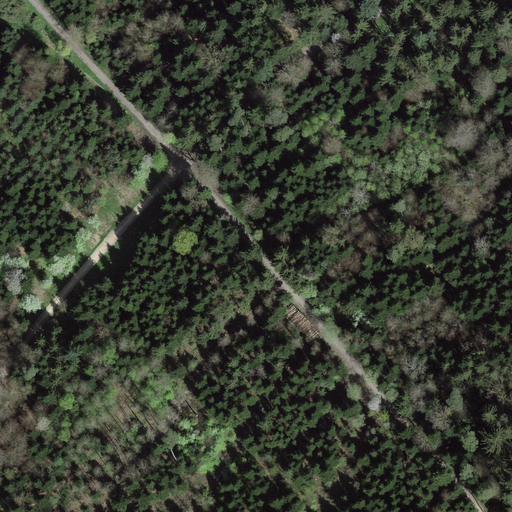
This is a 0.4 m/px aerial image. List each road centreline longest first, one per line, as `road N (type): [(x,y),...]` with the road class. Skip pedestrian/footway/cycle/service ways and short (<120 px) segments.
road 1 (track): [(182,164),(480,511)]
road 2 (track): [(182,164),(122,220),(0,373)]
road 3 (track): [(395,0),(267,80),(182,164)]
road 4 (track): [(32,0),(182,164)]
